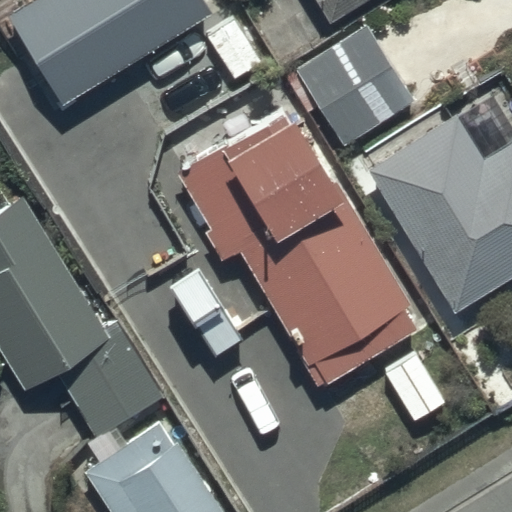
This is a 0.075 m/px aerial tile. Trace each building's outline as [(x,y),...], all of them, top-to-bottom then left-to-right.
[(209,0),(35,0),(9,16),(66,107),(217,12),(209,0)] [(309,0),(320,16),(346,0),(309,0)] [(362,20),(289,64),(334,140),(407,97),(362,20)] [(210,114),(221,135),(167,165),(199,220),(192,224),(211,255),(228,245),(311,381),(405,324),(393,305),(402,299),(329,181),(322,186),(272,105),(260,112),(248,92),(210,114)] [(511,267),(511,137),(509,133),(475,153),(451,111),(358,168),(443,309),(511,267)] [(0,357),(16,384),(44,366),(87,434),(156,391),(108,315),(95,323),(13,191),(1,198),(0,196),(0,357)] [(268,353),(237,375),(283,442),(315,420),(268,353)] [(213,511),(157,417),(76,466),(103,511),(213,511)]
